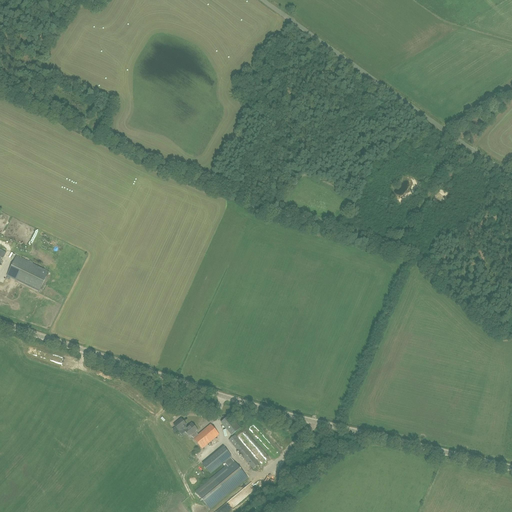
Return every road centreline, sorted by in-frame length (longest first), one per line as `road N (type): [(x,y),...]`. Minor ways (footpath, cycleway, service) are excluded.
road 1 (unclassified): [(511,467),(298,420),(0,326)]
road 2 (unclassified): [(511,175),(267,0)]
